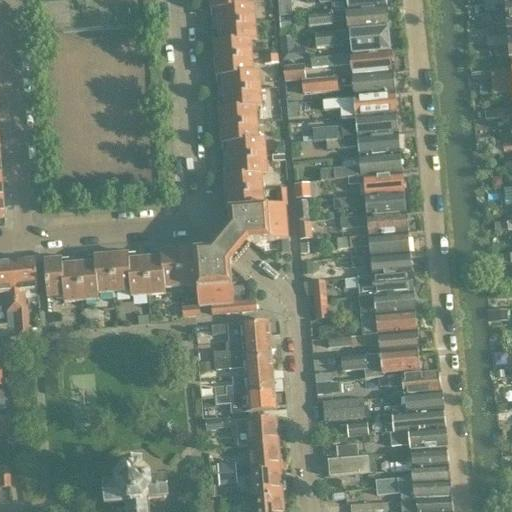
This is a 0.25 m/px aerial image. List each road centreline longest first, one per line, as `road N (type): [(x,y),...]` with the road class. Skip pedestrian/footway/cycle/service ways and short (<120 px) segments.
road 1 (residential): [(411,0),(463,511)]
road 2 (residential): [(307,511),(284,299),(202,226)]
road 3 (residential): [(25,241),(5,0)]
road 4 (residential): [(183,0),(202,226)]
road 5 (residential): [(202,226),(25,241)]
